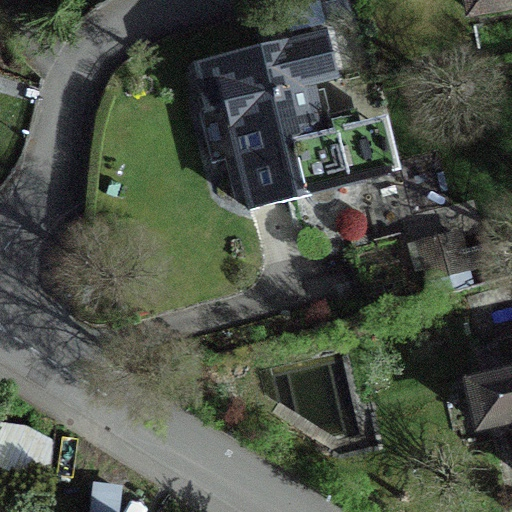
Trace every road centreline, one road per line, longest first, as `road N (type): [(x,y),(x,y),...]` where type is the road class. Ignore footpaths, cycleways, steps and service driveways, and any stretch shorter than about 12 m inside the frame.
road 1 (residential): [(174,0),(114,24),(69,78),(0,340)]
road 2 (residential): [(263,511),(0,345)]
